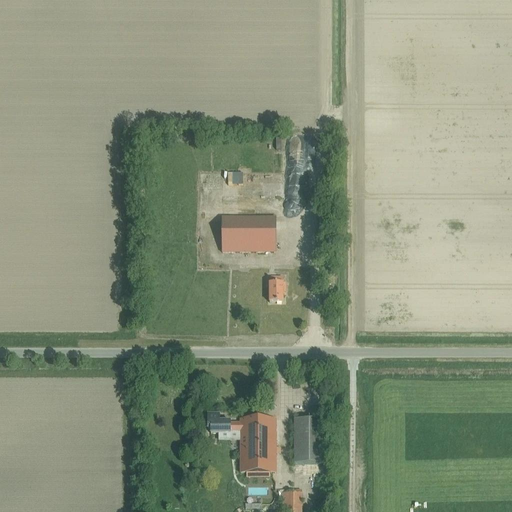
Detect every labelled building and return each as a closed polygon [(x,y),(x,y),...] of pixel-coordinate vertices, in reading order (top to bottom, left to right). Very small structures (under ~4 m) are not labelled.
[(221,255),(276,254),(275,219),(221,219),(221,255)] [(269,285),(269,304),(283,304),(283,296),(286,296),(286,285),(283,285),(283,279),(270,279),(270,285),(269,285)] [(230,422),(219,422),(219,415),(208,415),(208,430),(211,430),(211,435),(230,435),(230,433),(240,433),(240,475),(276,475),(276,421),(240,421),(240,424),(230,424),(230,422)] [(294,465),(324,465),(324,421),(294,421),(294,465)] [(301,511),(302,495),(282,494),(281,511),(301,511)]
